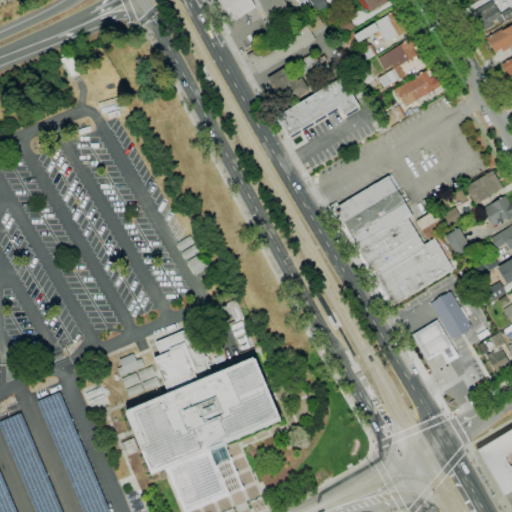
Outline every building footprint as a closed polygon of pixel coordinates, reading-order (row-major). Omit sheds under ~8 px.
[(233,21),(219,0),(250,0),(255,8),(233,21)] [(272,24),(257,0),(283,0),(291,12),(272,24)] [(316,12),(310,1),(311,0),(324,0),(327,6),(316,12)] [(371,12),(363,0),(387,0),(388,1),(371,12)] [(485,30),(479,20),(476,22),(471,13),(492,1),(500,14),(510,8),(511,11),(511,16),(499,24),(496,19),(491,22),(493,25),(485,30)] [(385,43),(378,30),(358,42),(354,35),(395,10),(401,20),(397,22),(400,27),(402,26),(405,31),(385,43)] [(258,74),(247,55),(304,21),(304,22),(317,14),(324,25),(311,32),(316,40),(258,74)] [(344,35),(338,25),(349,18),(355,29),(344,35)] [(494,53),(486,39),(492,36),(492,35),(502,29),(502,30),(511,24),(511,44),(508,47),(509,49),(503,52),(501,49),(494,53)] [(384,88),(378,78),(393,69),(391,66),(384,70),(378,59),(409,39),(418,54),(399,66),(405,76),(384,88)] [(362,63),(356,53),(371,44),(377,54),(362,63)] [(71,77),(61,59),(70,54),(80,71),(71,77)] [(297,63),(313,54),(316,60),(324,55),(327,59),(322,62),(331,77),(312,88),(297,63)] [(511,74),(509,76),(507,73),(506,73),(501,64),(511,58),(511,74)] [(301,77),(309,90),(283,105),(273,88),(272,89),(269,83),(270,83),(267,79),(288,66),(296,80),(301,77)] [(366,84),(361,75),(369,70),(374,80),(366,84)] [(405,106),(400,97),(398,99),(393,91),(417,77),(416,76),(420,74),(419,73),(421,72),(422,73),(425,70),(430,78),(436,75),(442,85),(405,106)] [(288,137),(276,117),(342,78),(350,91),(352,90),(355,94),(353,96),(359,106),(344,115),(338,107),(288,137)] [(100,108),(98,103),(123,96),(124,101),(100,108)] [(101,114),(100,109),(125,101),(126,106),(101,114)] [(391,126),(384,114),(399,105),(406,116),(391,126)] [(108,119),(107,114),(119,110),(120,115),(108,119)] [(475,205),(465,187),(492,170),(503,187),(475,205)] [(393,305),(391,303),(388,305),(370,275),(373,273),(356,244),(353,246),(329,207),(336,202),(338,206),(388,176),(391,180),(394,178),(395,181),(394,181),(399,188),(397,190),(412,215),(407,218),(423,245),(441,234),(459,265),(393,305)] [(492,226),(482,209),(505,196),(509,203),(510,202),(511,205),(511,216),(508,219),(507,218),(492,226)] [(427,240),(416,221),(428,214),(422,205),(431,200),(440,215),(438,216),(445,229),(427,240)] [(448,226),(442,215),(455,208),(461,218),(448,226)] [(511,249),(510,251),(505,243),(497,248),(491,238),(511,225),(511,249)] [(457,257),(444,236),(458,228),(466,242),(465,242),(470,250),(457,257)] [(181,251),(177,244),(190,236),(194,243),(181,251)] [(186,260),(182,253),(195,245),(199,252),(186,260)] [(194,275),(187,262),(201,254),(209,267),(194,275)] [(488,271),(483,264),(494,258),(499,265),(488,271)] [(511,281),(507,285),(497,268),(511,258),(511,281)] [(479,277),(474,268),(481,264),(486,272),(479,277)] [(503,293),(501,286),(495,287),(495,286),(486,289),(489,298),(503,293)] [(452,340),(430,304),(450,292),(472,327),(452,340)] [(235,322),(227,303),(236,299),(244,318),(235,322)] [(511,332),(511,331),(506,334),(503,330),(511,325),(503,310),(511,304),(511,332)] [(427,359),(413,335),(437,321),(459,356),(447,363),(440,351),(427,359)] [(183,511),(184,511),(179,500),(178,501),(177,497),(178,497),(173,486),(172,486),(171,483),(172,482),(166,468),(152,474),(126,413),(127,412),(127,411),(169,393),(154,359),(161,356),(155,343),(192,327),(212,375),(254,358),(254,359),(255,359),(281,420),(225,444),(231,458),(232,457),(233,461),(232,461),(237,472),(238,472),(239,475),(238,475),(243,486),(244,486),(245,489),(241,491),(241,489),(230,494),(230,496),(227,497),(226,496),(216,500),(216,502),(213,503),(213,502),(201,507),(202,508),(198,509),(198,508),(187,511),(183,511)] [(234,337),(232,333),(244,328),(246,332),(234,337)] [(496,347),(490,339),(498,334),(504,343),(499,346),(498,345),(496,347)] [(239,344),(237,340),(246,336),(247,340),(239,344)] [(482,354),(477,346),(483,342),(488,351),(482,354)] [(497,375),(486,356),(494,351),(495,353),(501,349),(511,366),(497,375)] [(120,376),(117,369),(122,367),(119,360),(134,354),(136,360),(141,359),(144,367),(120,376)] [(140,380),(137,372),(151,366),(155,374),(140,380)] [(124,387),(121,379),(136,373),(139,380),(124,387)] [(145,390),(142,383),(156,377),(159,384),(145,390)] [(128,397),(126,390),(141,384),(143,391),(128,397)] [(37,403),(81,511),(108,511),(61,393),(37,403)] [(0,420),(0,429),(33,511),(61,511),(21,413),(0,420)] [(511,509),(477,450),(511,429),(511,509)] [(0,511),(16,511),(0,472),(0,511)]
